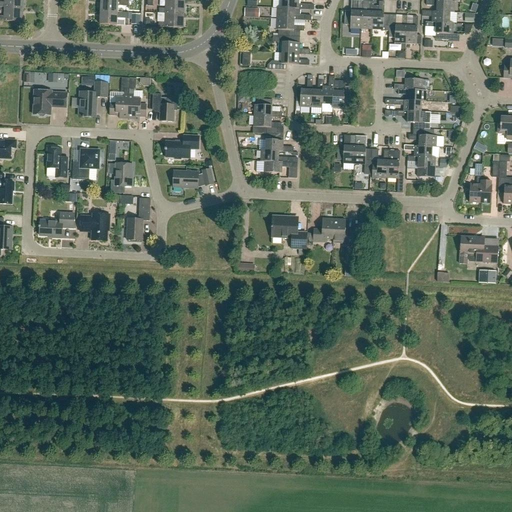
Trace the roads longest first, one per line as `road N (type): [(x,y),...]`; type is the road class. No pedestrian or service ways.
road 1 (residential): [(162,210),(158,253),(40,251),(26,233),(31,147)]
road 2 (residential): [(380,64),(378,118),(367,130),(293,123),(293,77),(331,64)]
road 3 (residential): [(445,203),(241,191)]
road 4 (residential): [(31,147),(35,134),(50,130),(137,134),(162,210)]
road 5 (unclassified): [(202,45),(181,52),(50,48)]
road 6 (residential): [(241,191),(202,45)]
